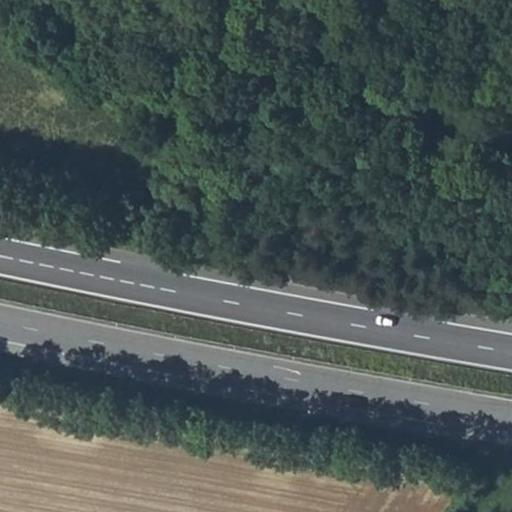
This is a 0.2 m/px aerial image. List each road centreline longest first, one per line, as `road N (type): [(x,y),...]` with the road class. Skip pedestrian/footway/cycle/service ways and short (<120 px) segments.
road 1 (trunk): [(511,351),(0,254)]
road 2 (trunk): [(0,321),(511,417)]
